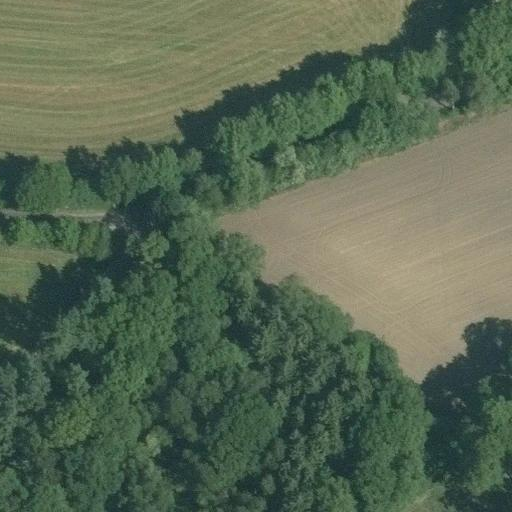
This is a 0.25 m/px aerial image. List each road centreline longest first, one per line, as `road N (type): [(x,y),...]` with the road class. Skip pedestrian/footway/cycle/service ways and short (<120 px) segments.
road 1 (unclassified): [(511,78),(149,224),(0,214)]
road 2 (track): [(149,224),(143,247),(0,406)]
